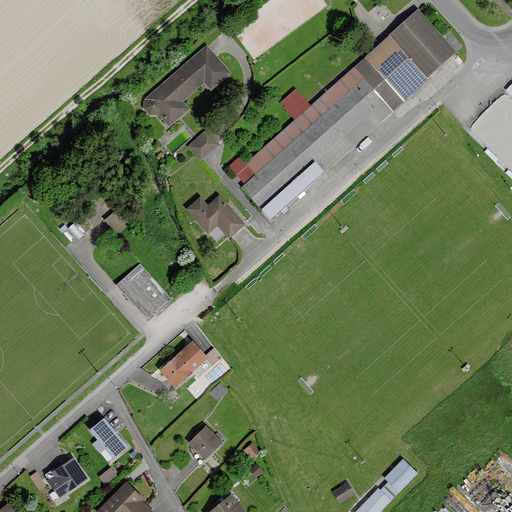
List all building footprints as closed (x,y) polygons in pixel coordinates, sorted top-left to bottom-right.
[(381,1),(376,6),(385,17),(391,12),(381,1)] [(456,54),(417,11),(309,106),(295,91),(279,106),(292,121),(244,164),(238,158),(227,167),(244,186),(240,190),(267,221),(456,54)] [(205,47),(142,101),(141,110),(148,118),(156,116),(167,129),(187,112),(181,104),(203,85),(209,93),(229,75),(205,47)] [(218,146),(205,131),(185,148),(198,164),(218,146)] [(106,195),(98,202),(102,207),(110,200),(106,195)] [(243,226),(218,197),(206,207),(199,199),(184,211),(206,236),(215,228),(226,240),(243,226)] [(129,226),(115,210),(103,222),(116,237),(129,226)] [(81,235),(72,225),(61,234),(70,244),(81,235)] [(170,303),(138,266),(114,286),(146,323),(170,303)] [(203,357),(191,343),(187,347),(169,362),(157,373),(173,391),(192,374),(198,380),(217,362),(215,360),(218,357),(212,350),(203,357)] [(219,384),(208,394),(215,402),(226,392),(219,384)] [(129,449),(103,420),(89,432),(114,462),(129,449)] [(213,436),(203,427),(187,445),(204,461),(223,440),(215,433),(213,436)] [(249,445),(241,452),(249,460),(257,453),(249,445)] [(418,474),(403,459),(384,478),(388,482),(384,486),(380,490),(378,489),(355,511),(379,511),(391,500),(398,493),(418,474)] [(85,481),(71,460),(48,474),(50,477),(46,479),(58,499),(85,481)] [(255,464),(247,471),(253,479),(261,472),(255,464)] [(113,477),(107,470),(98,479),(104,486),(113,477)] [(355,493),(348,482),(341,487),(333,492),(340,503),(355,493)] [(142,501),(123,483),(96,511),(150,511),(140,503),(142,501)] [(243,511),(229,495),(208,511),(243,511)]
